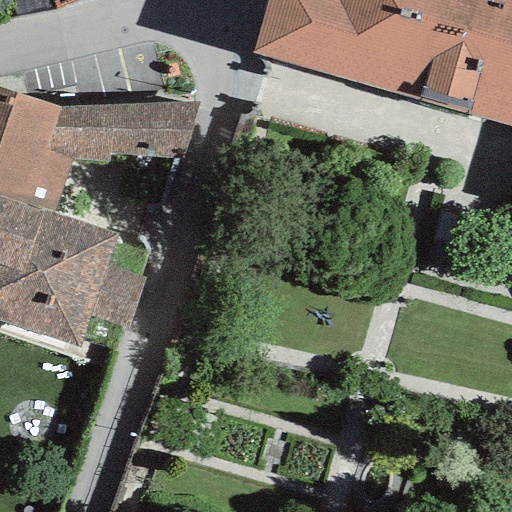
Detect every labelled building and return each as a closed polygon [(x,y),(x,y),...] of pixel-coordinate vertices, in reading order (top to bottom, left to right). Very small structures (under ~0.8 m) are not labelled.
[(52,0),(56,8),(75,0),(52,0)] [(511,0),(273,0),(257,52),(511,128),(511,0)] [(57,112),(0,94),(0,210),(42,223),(63,159),(43,153),(57,112)] [(195,107),(57,112),(43,153),(63,159),(107,162),(106,154),(179,157),(195,107)] [(42,223),(0,210),(0,323),(77,350),(87,320),(123,332),(140,282),(101,269),(109,246),(42,223)]
